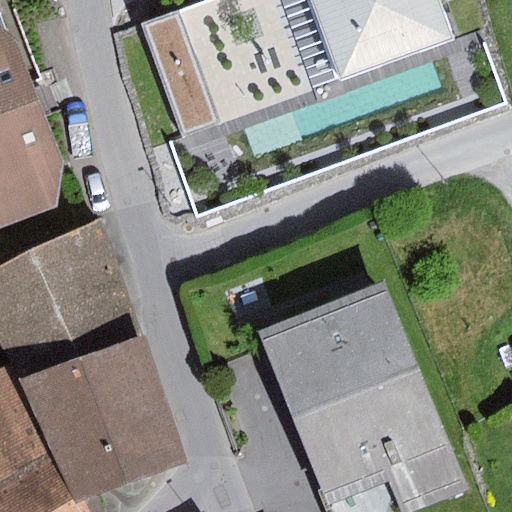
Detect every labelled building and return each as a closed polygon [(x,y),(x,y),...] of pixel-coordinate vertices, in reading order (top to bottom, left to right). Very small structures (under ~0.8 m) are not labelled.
[(437,0),(312,0),(345,90),(455,51),(437,0)] [(182,10),(142,24),(182,135),(221,121),(182,10)] [(0,28),(0,228),(58,207),(65,162),(19,43),(0,28)] [(103,221),(0,271),(0,338),(13,363),(23,382),(142,335),(103,221)] [(387,283),(261,332),(323,490),(380,468),(449,442),(387,283)] [(23,382),(13,363),(0,369),(0,444),(17,481),(59,457),(81,505),(186,466),(142,335),(23,382)] [(0,511),(84,511),(81,505),(59,457),(17,481),(0,444),(0,511)] [(380,468),(323,490),(331,511),(386,511),(396,508),(380,468)]
